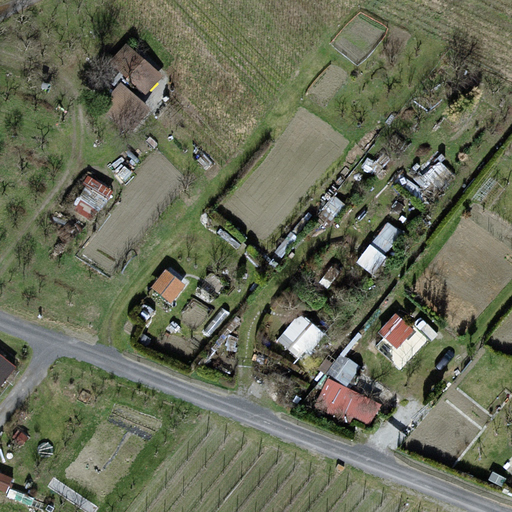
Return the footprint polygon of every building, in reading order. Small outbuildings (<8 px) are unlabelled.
[(161,75),(125,45),(110,62),(146,92),(161,75)] [(150,109),(120,85),(104,106),(133,129),(150,109)] [(358,257),(372,269),(405,231),(390,219),(358,257)] [(184,285),(165,271),(153,287),(172,301),(184,285)] [(412,330),(396,315),(381,332),(396,346),(412,330)] [(318,331),(301,316),(280,341),(297,355),(318,331)] [(353,378),(356,356),(335,353),(332,375),(353,378)] [(0,383),(12,368),(0,358),(0,383)] [(377,404),(328,382),(317,406),(349,421),(352,414),(369,422),(377,404)] [(0,469),(0,485),(8,489),(14,475),(0,469)]
